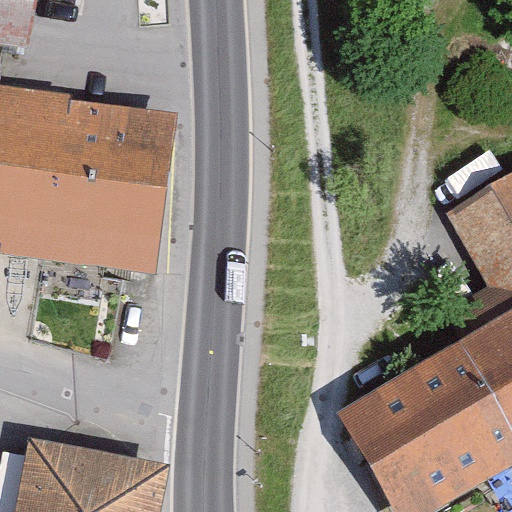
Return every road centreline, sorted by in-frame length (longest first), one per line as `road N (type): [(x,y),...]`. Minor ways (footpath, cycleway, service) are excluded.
road 1 (primary): [(217,0),(222,208),(205,430)]
road 2 (unclassified): [(0,368),(205,430)]
